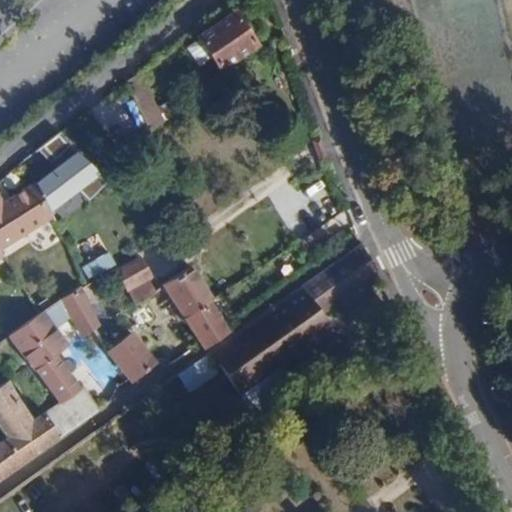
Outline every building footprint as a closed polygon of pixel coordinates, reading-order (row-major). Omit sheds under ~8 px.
[(198,37),(199,39),(211,57),(220,69),(256,44),(233,13),(198,37)] [(211,57),(199,39),(188,47),(201,65),(211,57)] [(139,72),(126,82),(151,133),(164,124),(139,72)] [(0,250),(52,216),(36,182),(4,203),(0,196),(0,250)] [(359,243),(300,287),(208,356),(237,397),(330,328),(320,313),(375,274),(362,249),(359,243)] [(139,260),(117,274),(127,293),(151,278),(139,260)] [(199,303),(206,300),(183,265),(154,284),(163,297),(175,316),(198,302),(199,303)] [(78,286),(58,301),(84,336),(98,326),(103,322),(79,288),(78,286)] [(170,320),(175,316),(163,297),(153,303),(157,308),(161,306),(170,320)] [(196,348),(219,333),(199,303),(198,302),(175,316),(193,343),(196,348)] [(40,314),(10,335),(20,349),(51,328),(40,314)] [(20,349),(58,402),(77,389),(66,373),(55,356),(66,348),(51,328),(20,349)] [(105,351),(131,383),(155,365),(129,332),(106,350),(105,351)] [(0,385),(0,426),(7,437),(33,420),(7,380),(0,385)] [(511,381),(498,387),(503,397),(511,392),(511,381)] [(43,413),(60,438),(89,418),(99,411),(81,386),(77,389),(58,402),(43,413)] [(0,441),(0,479),(60,438),(43,413),(33,420),(7,437),(0,441)]
